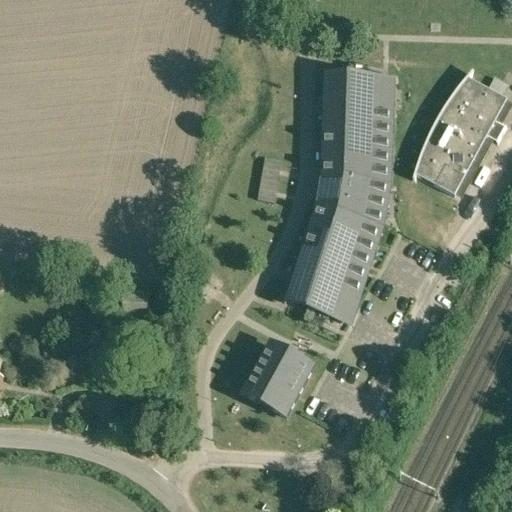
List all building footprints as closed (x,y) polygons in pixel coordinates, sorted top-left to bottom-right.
[(416,178),(454,199),(487,141),(497,146),(506,130),(495,124),(507,103),(501,101),(487,93),(463,80),(457,87),(449,98),(440,111),(433,122),(428,133),(421,151),(417,164),(413,182),(415,183),(416,178)] [(500,85),(494,82),(487,93),(501,101),(507,89),(500,85)] [(316,208),(285,302),(341,320),(371,227),(379,180),(383,85),(324,84),(321,181),(327,182),(323,205),(316,208)] [(277,184),(279,176),(280,171),(281,163),(265,160),(261,181),(277,184)] [(277,184),(261,181),(257,202),(273,205),(275,197),(276,193),(277,184)] [(193,291),(205,301),(213,292),(200,282),(193,291)] [(123,292),(123,310),(148,310),(148,292),(123,292)] [(286,356),(268,347),(242,396),(288,420),(314,371),(297,362),(300,356),(289,350),(286,356)] [(349,367),(345,383),(361,387),(366,371),(349,367)]
